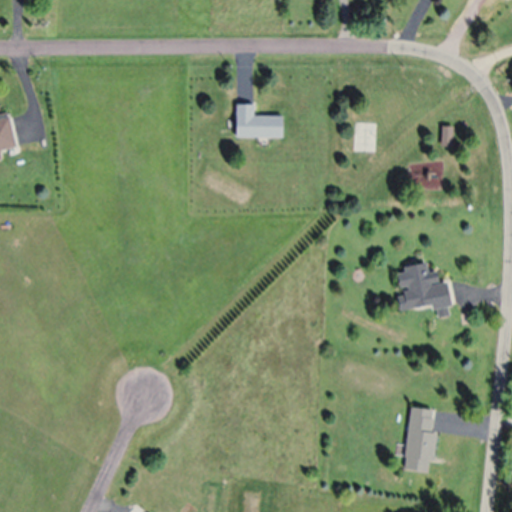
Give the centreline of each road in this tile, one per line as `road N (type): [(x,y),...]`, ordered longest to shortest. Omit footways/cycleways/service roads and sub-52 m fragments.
road 1 (residential): [(487,511),(511,195),(496,108),(472,76),(447,59),(389,46),(0,47)]
road 2 (residential): [(93,511),(146,396)]
